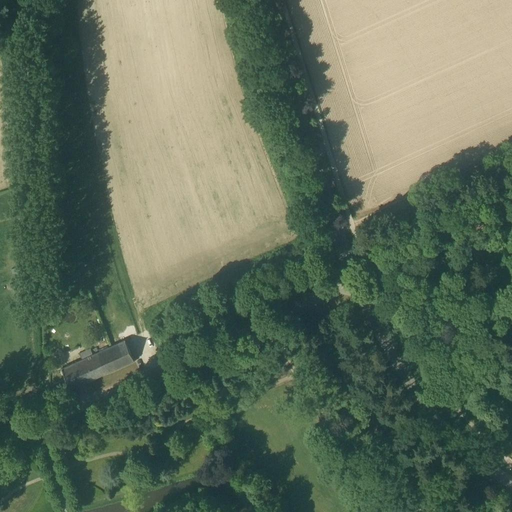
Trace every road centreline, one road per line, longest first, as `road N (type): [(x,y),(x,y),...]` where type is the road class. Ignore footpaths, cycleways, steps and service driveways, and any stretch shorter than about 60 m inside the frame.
road 1 (unclassified): [(0,441),(352,282)]
road 2 (tertiary): [(352,282),(269,0)]
road 3 (tertiary): [(511,483),(467,454),(430,413),(352,282)]
road 4 (track): [(261,323),(393,511)]
road 5 (track): [(511,153),(352,225)]
